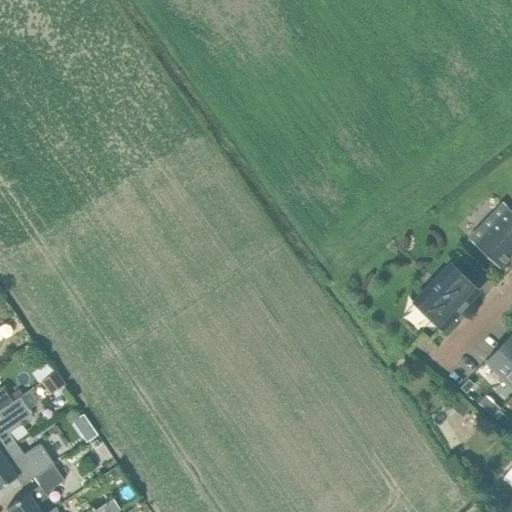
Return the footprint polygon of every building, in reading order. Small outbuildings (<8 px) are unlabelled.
[(476,246),(501,269),(511,257),(511,209),(476,246)] [(478,290),(473,286),(483,275),(460,253),(415,300),(443,327),(478,290)] [(511,337),(510,335),(487,359),(503,374),(511,365),(511,337)] [(511,365),(503,374),(511,382),(511,365)] [(57,369),(41,380),(50,393),(66,382),(57,369)] [(469,379),(460,387),(466,393),(474,384),(469,379)] [(0,409),(12,401),(3,389),(0,391),(0,409)] [(21,395),(12,401),(0,409),(0,455),(18,443),(9,430),(27,418),(28,420),(31,419),(32,410),(30,407),(30,408),(21,395)] [(486,395),(479,402),(493,415),(498,409),(500,408),(486,395)] [(68,413),(76,425),(88,417),(80,405),(68,413)] [(498,409),(493,415),(503,424),(508,418),(498,409)] [(90,428),(86,431),(90,438),(95,435),(90,428)] [(88,440),(89,441),(94,448),(103,442),(98,434),(88,440)] [(26,482),(33,477),(53,464),(39,443),(25,453),(18,443),(0,455),(0,487),(20,474),(26,482)] [(7,507),(10,511),(41,511),(36,504),(48,495),(46,492),(64,479),(53,464),(33,477),(39,485),(28,493),(7,507)] [(511,483),(511,468),(510,467),(503,476),(511,483)] [(511,511),(511,487),(509,490),(511,492),(511,497),(504,508),(500,511),(511,511)]
